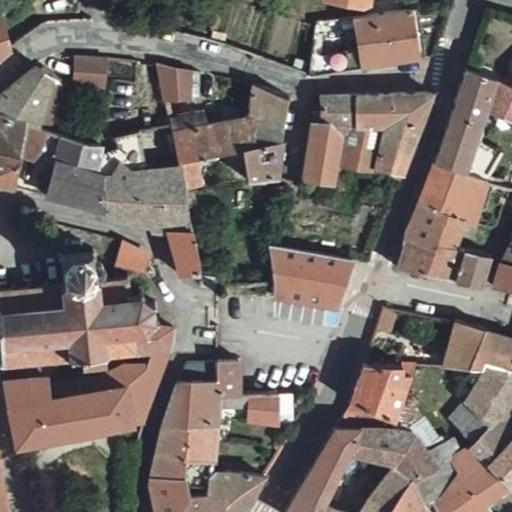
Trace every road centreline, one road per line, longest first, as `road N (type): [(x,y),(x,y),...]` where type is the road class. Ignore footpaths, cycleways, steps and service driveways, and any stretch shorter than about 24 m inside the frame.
road 1 (residential): [(451,72),(306,82),(211,53),(62,35),(0,81)]
road 2 (residential): [(139,511),(142,466),(177,350),(180,311),(162,252),(0,186)]
road 3 (secondary): [(376,281),(321,428),(265,511)]
road 4 (secondary): [(451,72),(376,281)]
